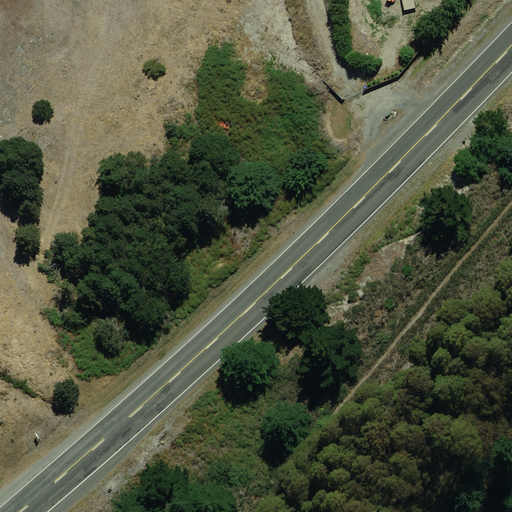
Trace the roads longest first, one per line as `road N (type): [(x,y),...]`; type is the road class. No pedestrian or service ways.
road 1 (trunk): [(511,46),(182,372),(16,511)]
road 2 (track): [(366,196),(297,41),(287,0)]
